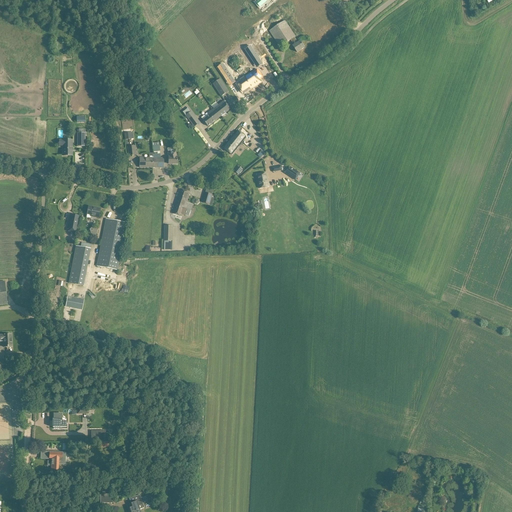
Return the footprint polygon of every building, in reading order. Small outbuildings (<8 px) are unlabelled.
[(279,0),(297,34),(303,30),(304,28),(307,26),(304,26),(305,22),(303,23),(294,22),(295,18),(299,19),(299,16),(295,16),(296,4),(298,3),(299,0),(301,4),(301,0),(304,0),(305,0),(304,0),(279,0)] [(258,28),(261,32),(281,20),(271,3),(250,16),(253,21),(251,22),(256,30),(258,28)] [(305,47),(302,43),(300,41),(298,43),(295,37),(285,21),(270,31),(280,47),(291,40),(294,45),(293,46),(297,52),(305,47)] [(313,36),(315,42),(324,38),(321,32),(313,36)] [(253,50),(249,53),(255,63),(259,60),(253,50)] [(225,68),(221,71),(227,81),(232,78),(225,68)] [(247,77),(254,87),(262,82),(257,76),(260,74),(257,70),(251,74),(251,76),(248,78),(247,77)] [(247,77),(237,83),(244,93),(250,89),(251,89),(254,87),(247,77)] [(220,79),(214,84),(222,96),(229,91),(220,79)] [(221,116),(230,109),(224,101),(214,109),(216,113),(217,112),(221,116)] [(208,126),(221,116),(217,112),(216,113),(214,109),(208,114),(207,113),(201,117),(203,120),(208,126)] [(186,116),(195,127),(201,122),(192,111),(186,116)] [(228,143),(224,148),(232,155),(239,146),(238,145),(240,143),(241,144),(246,137),(238,131),(235,134),(233,137),(229,142),(228,143)] [(63,155),(72,155),(72,140),(63,140),(63,155)] [(129,155),(136,155),(135,145),(128,146),(129,155)] [(177,157),(175,151),(168,153),(169,157),(168,157),(168,164),(177,164),(177,157)] [(153,168),(153,158),(140,158),(140,162),(140,167),(147,168),(147,167),(150,167),(150,168),(153,168)] [(163,161),(163,158),(153,158),(153,168),(163,168),(163,161)] [(213,168),(209,173),(215,178),(211,182),(214,185),(223,176),(220,173),(219,174),(213,168)] [(294,169),(289,176),(295,180),(300,173),(294,169)] [(266,173),(257,175),(260,189),(269,187),(266,173)] [(187,203),(188,197),(190,192),(181,189),(180,193),(180,194),(179,196),(178,200),(187,203)] [(205,193),(203,203),(209,204),(212,195),(205,193)] [(185,208),(187,203),(178,200),(173,212),(182,215),(183,215),(185,215),(189,216),(191,210),(187,209),(185,208)] [(98,217),(99,214),(100,209),(88,207),(87,214),(86,218),(90,218),(91,216),(94,217),(98,217)] [(76,231),(79,216),(71,215),(70,220),(71,220),(69,230),(76,231)] [(117,270),(126,228),(127,223),(106,219),(97,266),(117,270)] [(173,241),(174,226),(165,225),(164,241),(173,241)] [(92,226),(90,232),(96,235),(98,228),(92,226)] [(77,244),(76,249),(80,249),(79,252),(89,254),(91,244),(81,242),(81,245),(77,244)] [(70,271),(69,276),(72,276),(71,283),(83,286),(85,274),(70,271)] [(67,300),(66,306),(82,309),(84,300),(72,298),(72,300),(67,300)] [(0,340),(3,340),(4,347),(12,347),(11,335),(3,335),(0,335),(0,340)] [(54,419),(52,419),(53,427),(54,427),(54,429),(62,429),(62,427),(66,427),(66,421),(62,420),(62,413),(59,413),(53,413),(54,419)] [(101,440),(101,431),(91,431),(91,435),(92,435),(92,437),(91,437),(92,440),(91,440),(91,441),(104,441),(104,440),(101,440)] [(65,453),(51,452),(46,452),(45,458),(49,458),(49,462),(52,462),(51,470),(58,470),(58,464),(65,464),(65,453)] [(100,494),(100,503),(102,503),(109,503),(112,503),(112,495),(100,494)] [(140,494),(129,498),(131,503),(132,507),(130,507),(129,508),(130,511),(140,511),(139,509),(142,509),(144,508),(140,494)]
